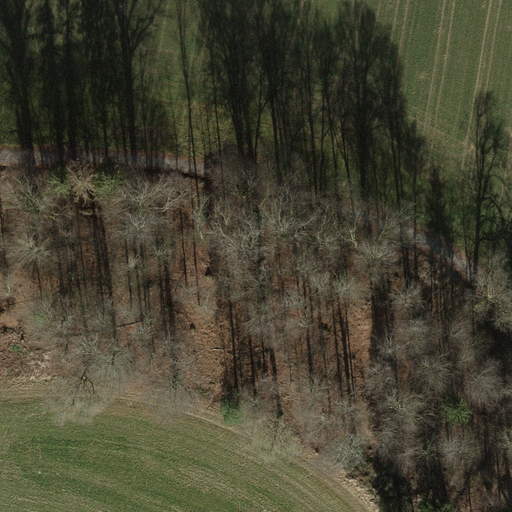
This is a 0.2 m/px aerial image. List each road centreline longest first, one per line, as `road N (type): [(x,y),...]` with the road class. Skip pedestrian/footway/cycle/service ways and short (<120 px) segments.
road 1 (track): [(511,317),(484,273),(396,222),(246,176),(147,160),(0,156)]
road 2 (track): [(0,394),(164,401),(258,434),(313,465),(365,511)]
